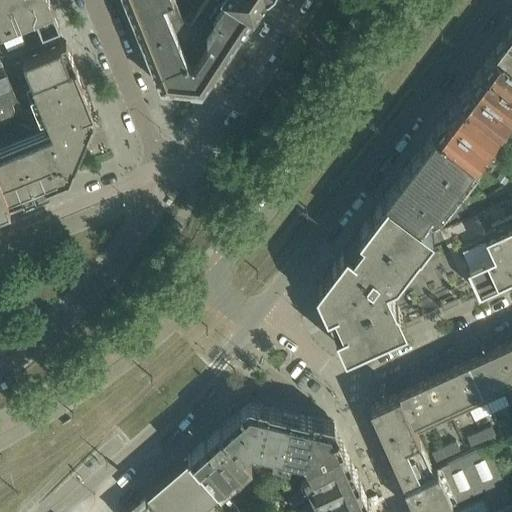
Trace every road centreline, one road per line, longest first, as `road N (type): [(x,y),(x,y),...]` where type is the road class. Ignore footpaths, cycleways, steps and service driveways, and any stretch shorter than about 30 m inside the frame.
road 1 (residential): [(429,0),(213,280),(259,314)]
road 2 (residential): [(259,314),(497,0)]
road 3 (residential): [(73,511),(168,422),(259,314)]
road 4 (residential): [(298,0),(201,145),(163,170)]
road 5 (residential): [(163,170),(93,0)]
road 6 (residential): [(346,384),(511,310)]
road 7 (residential): [(163,170),(0,236)]
road 8 (residential): [(400,511),(346,384)]
